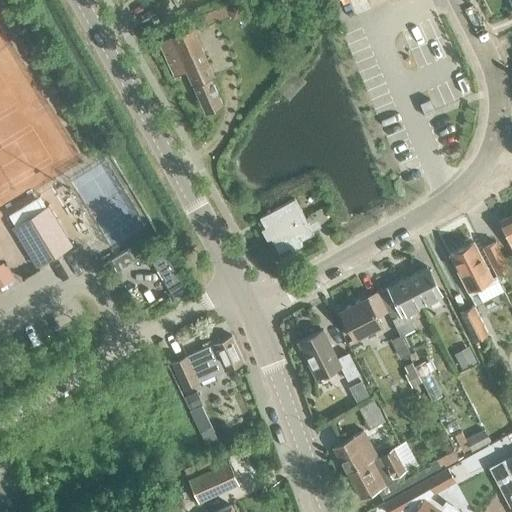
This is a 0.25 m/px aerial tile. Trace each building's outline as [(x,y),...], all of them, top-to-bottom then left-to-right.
[(207,76),(210,74),(189,28),(155,42),(170,74),(182,69),(202,111),(219,103),(207,76)] [(430,111),(434,110),(429,98),(419,102),(424,114),(430,111)] [(294,247),(297,246),(299,243),(299,240),(312,233),(293,197),(258,217),(263,227),(262,229),(262,232),(264,236),(266,237),(269,237),(277,252),(288,246),(291,247),(294,247)] [(71,244),(54,217),(47,206),(12,227),(19,238),(36,265),(71,244)] [(511,217),(500,224),(511,248),(511,217)] [(161,243),(155,232),(120,253),(126,263),(161,243)] [(448,255),(466,291),(491,279),(473,243),(448,255)] [(484,250),(497,276),(510,269),(497,244),(484,250)] [(164,250),(150,258),(173,297),(187,289),(164,250)] [(405,276),(419,304),(439,295),(424,267),(405,276)] [(405,312),(419,304),(405,276),(376,291),(386,312),(399,335),(414,328),(405,312)] [(374,318),(386,312),(376,291),(338,311),(352,339),(378,326),(374,318)] [(459,312),(472,339),(486,332),(473,305),(459,312)] [(348,351),(335,358),(321,330),(296,342),(314,378),(339,365),(346,380),(358,373),(348,351)] [(224,370),(243,361),(230,334),(221,339),(215,342),(213,338),(201,344),(203,347),(171,361),(183,388),(216,373),(214,369),(222,366),(224,370)] [(358,406),(370,428),(384,420),(372,399),(358,406)] [(464,439),(470,451),(489,441),(483,429),(464,439)] [(346,472),(375,456),(363,430),(351,436),(332,446),(346,472)] [(392,447),(375,456),(346,472),(360,499),(379,489),(378,488),(388,483),(386,479),(392,476),(404,469),(392,447)] [(436,458),(442,468),(458,460),(453,449),(436,458)] [(188,479),(198,502),(238,483),(224,452),(203,462),(184,470),(188,479)] [(511,485),(511,462),(502,467),(511,485)] [(443,511),(439,509),(437,511),(422,500),(413,511),(443,511)]
